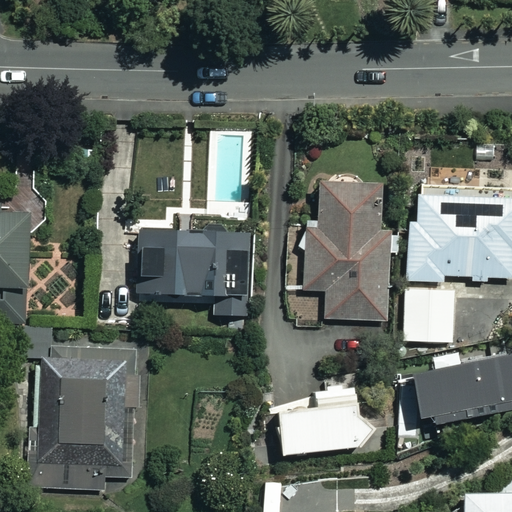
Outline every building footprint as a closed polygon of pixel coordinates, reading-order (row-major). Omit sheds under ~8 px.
[(398,257),(398,234),(379,234),(378,187),(364,187),(358,176),(347,172),(336,176),(330,188),(313,188),(314,224),(288,224),(288,254),(300,253),(300,294),(322,294),(322,322),(387,321),(386,257),(398,257)] [(442,197),(412,198),(412,227),(406,227),(407,285),(424,285),(425,301),(485,301),(485,279),(511,279),(511,256),(511,254),(511,200),(442,201),(442,197)] [(0,322),(24,322),(23,215),(0,215),(0,322)] [(136,238),(135,259),(132,259),(132,286),(135,286),(135,300),(213,300),(213,321),(250,321),(250,239),(136,238)] [(38,428),(28,428),(28,489),(134,490),(135,350),(50,349),(50,330),(16,329),(15,361),(39,361),(38,428)] [(511,419),(511,406),(505,363),(398,382),(408,437),(511,419)] [(360,422),(356,422),(353,384),(312,387),(314,410),(273,414),(277,458),(362,451),(360,422)] [(511,511),(511,497),(461,499),(460,511),(511,511)]
